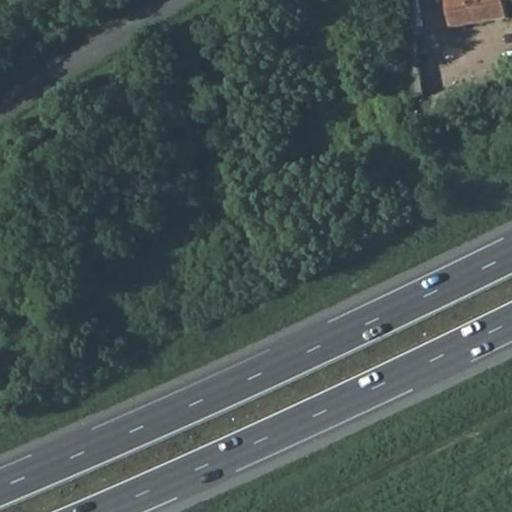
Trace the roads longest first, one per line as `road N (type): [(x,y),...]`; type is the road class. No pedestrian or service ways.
road 1 (trunk): [(511,254),(0,488)]
road 2 (trunk): [(100,511),(511,321)]
road 3 (track): [(511,408),(297,511)]
road 4 (unclassified): [(0,109),(173,0)]
